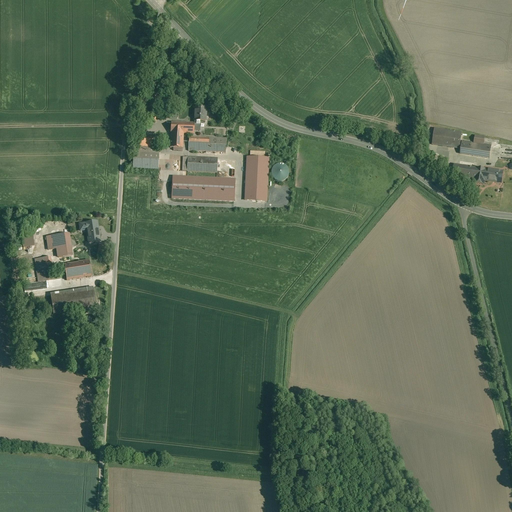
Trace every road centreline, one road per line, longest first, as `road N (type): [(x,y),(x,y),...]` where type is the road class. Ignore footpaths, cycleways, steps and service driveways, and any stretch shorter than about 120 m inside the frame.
road 1 (unclassified): [(98,511),(125,130),(163,14)]
road 2 (secondary): [(163,14),(262,112),(374,148),(462,205)]
road 3 (unclassified): [(511,420),(462,205)]
road 4 (track): [(126,123),(0,125)]
road 5 (unknown): [(125,130),(164,124),(165,90),(199,51)]
